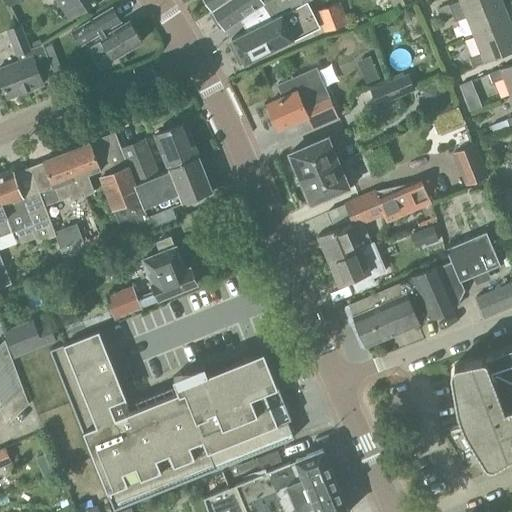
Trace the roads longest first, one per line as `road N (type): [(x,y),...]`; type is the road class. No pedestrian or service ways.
road 1 (tertiary): [(336,380),(194,57)]
road 2 (residential): [(0,134),(194,57)]
road 3 (residential): [(336,380),(511,315)]
road 4 (tertiary): [(394,511),(336,380)]
